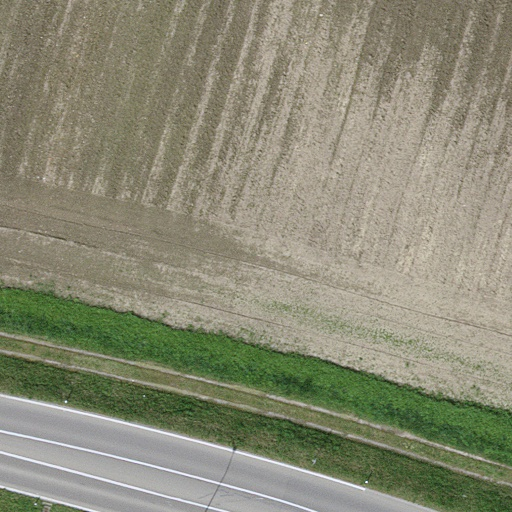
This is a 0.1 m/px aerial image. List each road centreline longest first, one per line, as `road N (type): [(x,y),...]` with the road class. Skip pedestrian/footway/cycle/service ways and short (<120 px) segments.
road 1 (track): [(511,489),(334,434),(0,355)]
road 2 (primary): [(376,511),(0,414)]
road 3 (primary): [(0,469),(160,511)]
